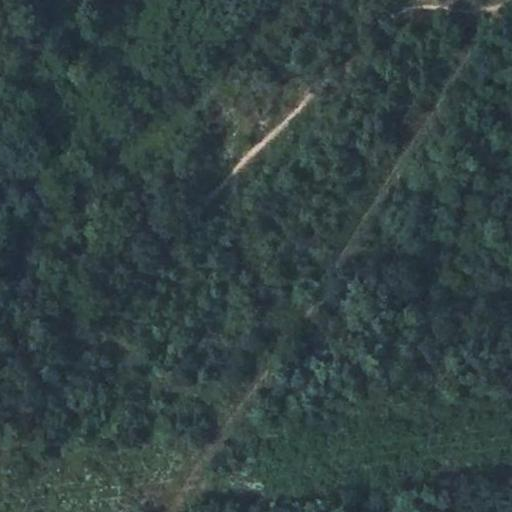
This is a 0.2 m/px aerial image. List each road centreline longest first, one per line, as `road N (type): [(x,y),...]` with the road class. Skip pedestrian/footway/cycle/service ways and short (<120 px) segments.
road 1 (track): [(441,0),(393,14),(351,49),(174,229),(0,446)]
road 2 (track): [(509,0),(165,511)]
